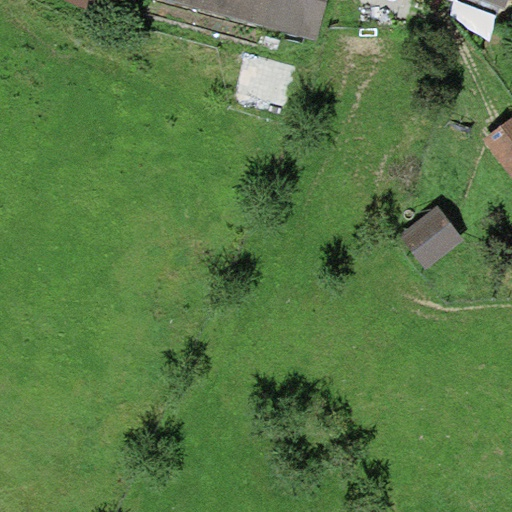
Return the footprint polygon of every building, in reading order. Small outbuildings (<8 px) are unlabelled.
[(96,0),(68,0),(92,10),(96,0)] [(327,0),(162,0),(316,42),(327,0)] [(511,0),(476,0),(511,13),(511,0)] [(511,117),(483,138),(511,178),(511,117)] [(440,204),(401,231),(426,267),(465,239),(440,204)]
